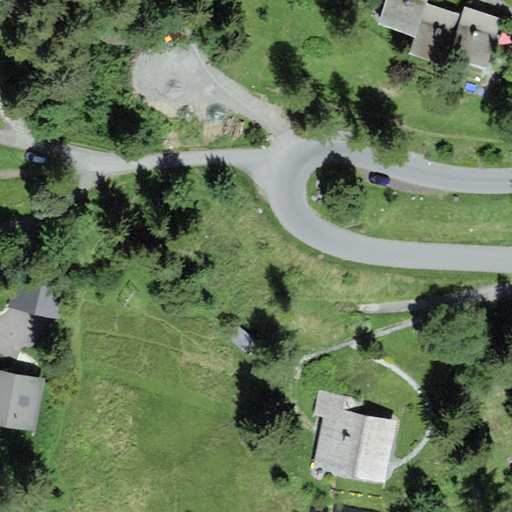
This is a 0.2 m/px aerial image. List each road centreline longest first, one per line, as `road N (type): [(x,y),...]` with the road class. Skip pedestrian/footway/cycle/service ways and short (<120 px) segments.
road 1 (residential): [(288,188),(238,159),(92,162),(0,135)]
road 2 (unclassified): [(288,188),(298,221),(325,239),(367,250),(511,260)]
road 3 (unclassified): [(511,180),(411,169),(337,144),(308,152),(288,188)]
road 4 (track): [(174,0),(213,69),(273,126),(313,149)]
